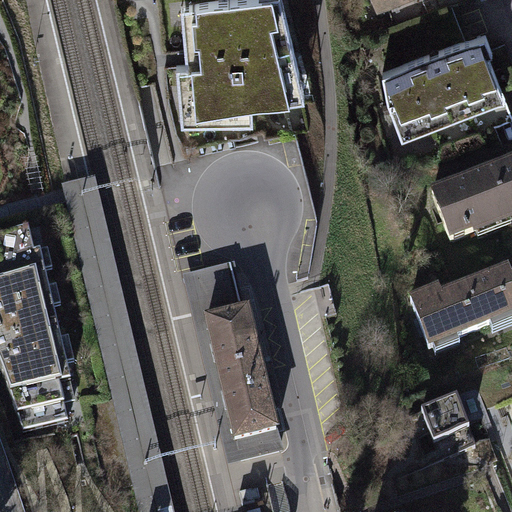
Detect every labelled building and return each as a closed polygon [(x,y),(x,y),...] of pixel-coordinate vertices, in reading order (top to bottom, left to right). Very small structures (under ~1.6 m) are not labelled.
[(200,0),(180,4),(186,62),(176,63),(180,121),(254,120),(252,102),(305,94),(281,0),(200,0)] [(482,40),(382,77),(404,136),(504,99),(482,40)] [(511,164),(430,195),(448,245),(511,221),(511,164)] [(173,511),(95,178),(60,186),(112,402),(91,407),(111,489),(131,485),(137,511),(173,511)] [(0,235),(0,366),(23,433),(68,422),(64,404),(74,401),(39,251),(34,252),(28,229),(0,235)] [(281,453),(276,433),(234,443),(206,322),(246,312),(234,265),(183,277),(229,467),(281,453)] [(511,288),(506,272),(411,305),(427,351),(511,321),(511,288)] [(246,312),(206,322),(234,443),(276,433),(271,411),(264,381),(248,312),(246,312)] [(281,410),(273,379),(264,381),(271,411),(281,410)] [(401,448),(410,474),(497,441),(478,393),(408,419),(417,442),(401,448)]
